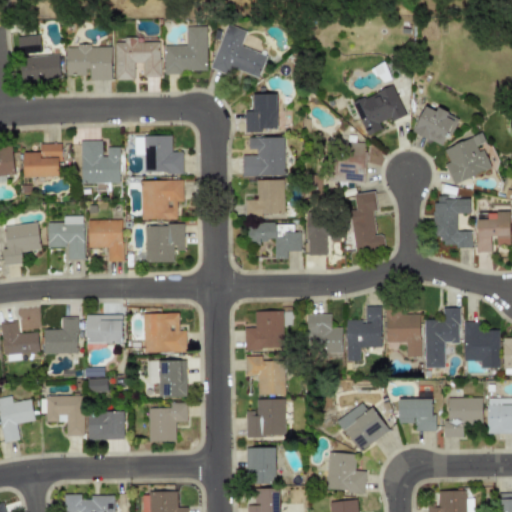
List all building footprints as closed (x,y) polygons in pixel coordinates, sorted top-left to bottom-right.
[(229,68),(256,78),(265,55),(239,46),(245,31),(225,24),(209,68),(227,75),(229,68)] [(162,45),(162,74),(179,73),(179,71),(205,70),(204,26),(184,27),(184,45),(162,45)] [(16,36),(17,53),(39,53),(38,35),(16,36)] [(159,77),(158,42),(134,42),(134,37),(122,38),(122,42),(113,42),(113,80),(133,79),(132,63),(141,62),(142,77),(159,77)] [(65,75),(88,75),(88,80),(110,80),(110,46),(64,46),(65,75)] [(22,81),(58,80),(58,55),(22,56),(22,81)] [(365,136),(381,129),(378,122),(388,118),(389,121),(404,115),(391,85),(350,102),(365,136)] [(242,111),(243,131),(276,130),(275,94),(251,94),(251,111),(242,111)] [(442,147),(456,117),(435,108),(434,111),(423,106),(411,133),(442,147)] [(443,164),(451,185),(492,168),(478,134),(442,149),(448,162),(443,164)] [(181,174),(181,152),(170,151),(170,136),(134,136),(134,155),(142,155),(142,173),(181,174)] [(282,137),(246,138),(247,149),(254,149),(254,155),(240,155),(240,176),(283,176),(282,137)] [(118,183),(117,147),(105,147),(105,156),(100,156),(100,140),(78,141),(79,184),(118,183)] [(363,142),(336,142),(335,182),(363,182),(363,142)] [(22,177),(59,176),(58,143),(38,144),(38,152),(21,152),(22,177)] [(0,146),(0,175),(12,175),(10,146),(0,146)] [(175,201),(181,201),(181,180),(138,181),(139,220),(175,219),(175,201)] [(281,180),(254,180),(254,199),(243,200),(243,215),(282,214),(281,180)] [(352,193),(354,210),(349,210),(353,250),(382,247),(381,235),(374,235),(372,210),(375,210),(373,191),(352,193)] [(469,246),(469,231),(455,231),(455,213),(468,213),(468,197),(432,197),(432,236),(439,236),(439,246),(469,246)] [(475,213),(475,252),(492,252),(491,245),(508,245),(508,212),(475,213)] [(45,223),(46,247),(65,247),(66,259),(82,259),(81,216),(61,216),(61,223),(45,223)] [(305,256),(325,255),(324,217),(304,218),(305,256)] [(85,220),(86,247),(105,247),(105,262),(121,261),(120,220),(85,220)] [(39,249),(36,223),(0,225),(0,235),(3,265),(20,263),(19,251),(39,249)] [(181,224),(142,225),(143,263),(172,262),(171,251),(182,250),(181,224)] [(344,361),(358,361),(358,348),(380,347),(379,306),(363,306),(364,320),(344,320),(344,361)] [(442,367),(442,343),(457,343),(457,308),(441,307),(440,320),(422,320),(422,367),(442,367)] [(281,311),(253,311),(253,328),(242,328),(243,350),(281,350),(281,311)] [(404,342),(404,357),(419,357),(418,312),(383,312),(384,343),(404,342)] [(141,314),(141,352),(184,352),(184,330),(177,331),(176,313),(141,314)] [(329,314),(306,314),(306,353),(340,352),(340,327),(329,328),(329,314)] [(120,343),(121,315),(84,315),(84,343),(120,343)] [(41,330),(41,354),(76,353),(75,316),(59,317),(59,329),(41,330)] [(0,355),(37,353),(36,332),(16,333),(16,321),(0,321),(0,355)] [(497,368),(497,330),(477,330),(477,322),(461,322),(461,361),(478,361),(478,367),(497,368)] [(501,374),(511,374),(511,340),(502,340),(501,374)] [(256,395),(283,394),(282,360),(260,361),(260,356),(244,356),(244,376),(255,376),(256,395)] [(105,391),(105,378),(85,379),(86,392),(105,391)] [(44,422),(64,421),(64,436),(82,436),(81,395),(43,396),(44,422)] [(32,420),(29,399),(10,402),(9,396),(0,397),(0,435),(1,442),(17,439),(14,424),(32,420)] [(446,420),(441,420),(442,437),(461,437),(461,424),(480,423),(480,397),(446,398),(446,420)] [(243,411),(244,437),(283,436),(283,398),(254,399),(254,411),(243,411)] [(396,423),(413,423),(413,431),(431,431),(432,399),(396,398),(396,423)] [(511,398),(485,398),(486,433),(511,433),(511,398)] [(147,442),(174,441),(173,422),(185,422),(184,402),(168,403),(168,407),(146,408),(147,442)] [(356,452),(387,431),(370,406),(365,410),(360,403),(335,420),(356,452)] [(122,439),(121,411),(85,412),(86,440),(122,439)] [(244,447),(244,483),(273,484),(273,447),(244,447)] [(362,492),(363,471),(352,471),(353,453),(326,452),(324,490),(362,492)] [(252,488),(253,505),(245,505),(245,511),(277,511),(277,488),(252,488)] [(425,511),(464,511),(464,490),(436,491),(437,507),(425,507),(425,511)] [(497,511),(511,511),(511,492),(497,493),(497,511)] [(112,511),(112,495),(88,495),(88,499),(79,499),(79,494),(62,494),(62,511),(112,511)] [(329,501),(329,511),(355,511),(355,500),(329,501)]
